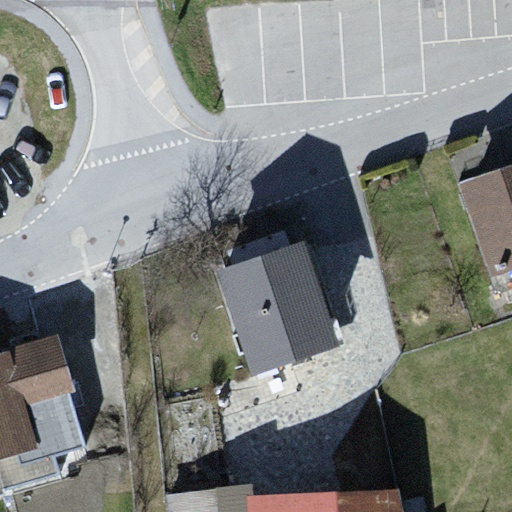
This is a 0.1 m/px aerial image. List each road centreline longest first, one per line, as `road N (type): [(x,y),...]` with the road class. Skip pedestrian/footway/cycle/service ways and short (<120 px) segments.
road 1 (residential): [(164,243),(511,122)]
road 2 (residential): [(164,243),(84,0)]
road 3 (residential): [(0,300),(164,243)]
